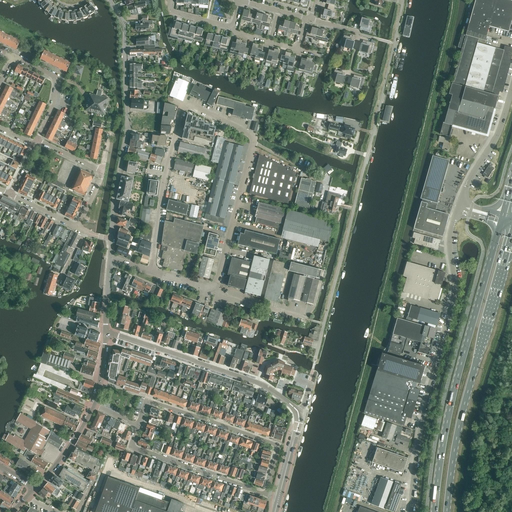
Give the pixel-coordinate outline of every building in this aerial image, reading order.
[(329,4),(328,7),(334,9),(335,6),(336,0),(324,0),(323,3),(329,4)] [(475,0),(468,28),(467,30),(486,36),(489,26),(509,32),(511,19),(511,1),(508,0),(475,0)] [(48,13),(55,5),(54,5),(54,6),(52,4),(52,3),(51,1),(43,8),(46,11),(46,10),(49,12),(48,13)] [(150,1),(138,4),(127,7),(127,9),(128,14),(132,13),(133,15),(138,14),(137,8),(146,6),(151,5),(150,1)] [(87,5),(85,7),(90,15),(94,13),(94,12),(94,13),(93,12),(95,10),(96,10),(90,4),(89,4),(87,6),(87,5)] [(54,17),(59,8),(58,9),(56,8),(56,7),(55,5),(48,13),(52,16),(52,15),(55,16),(54,17)] [(82,8),(80,9),(84,19),(88,17),(87,16),(90,15),(85,7),(84,7),(85,8),(83,9),(82,8)] [(334,9),(328,7),(327,10),(322,9),(321,18),(327,20),(327,17),(331,18),(333,12),(334,9)] [(61,20),(64,10),(64,11),(61,10),(61,9),(59,8),(54,17),(59,19),(59,18),(61,19),(61,20)] [(77,10),(75,10),(76,21),(81,20),(80,19),(83,18),(83,19),(84,19),(80,9),(80,10),(77,11),(77,10)] [(245,21),(251,23),(253,15),(249,14),(250,11),(244,10),(240,24),(242,25),(243,25),(245,21)] [(257,29),(259,29),(263,15),(257,13),(256,16),(253,15),(251,23),(256,24),(257,29)] [(263,15),(259,29),(261,30),(264,26),(270,28),(272,20),(268,19),(269,16),(263,15)] [(403,36),(410,38),(414,18),(407,17),(403,36)] [(360,26),(364,27),(363,30),(370,32),(372,26),(369,26),(370,20),(362,18),(360,26)] [(285,36),(287,37),(291,22),(285,20),(284,23),(280,22),(278,30),(284,31),(284,36),(285,36)] [(143,24),(136,24),(136,30),(141,30),(141,31),(146,31),(151,31),(150,28),(149,28),(149,25),(153,25),(153,21),(143,21),(143,24)] [(170,36),(178,38),(181,24),(179,23),(179,22),(174,21),(170,36)] [(291,22),(287,37),(289,37),(292,34),(297,35),(299,27),(296,26),(296,23),(291,22)] [(178,38),(185,40),(189,26),(188,26),(186,25),(186,24),(181,23),(181,24),(178,38)] [(192,42),(193,39),(196,28),(193,27),(193,26),(189,25),(188,26),(189,26),(185,40),(192,42)] [(196,28),(193,39),(201,41),(201,42),(202,42),(203,36),(202,36),(203,30),(199,29),(199,27),(196,27),(196,28)] [(312,43),(314,44),(318,29),(312,27),(311,30),(308,29),(306,37),(311,39),(312,43)] [(467,30),(468,28),(463,27),(457,47),(461,48),(452,83),(465,87),(496,95),(497,91),(501,92),(511,53),(511,47),(504,45),(503,50),(484,45),(486,36),(467,30)] [(318,29),(314,44),(316,44),(319,41),(327,43),(328,40),(325,39),(327,34),(323,33),(324,30),(318,29)] [(0,41),(16,50),(20,42),(0,31),(0,41)] [(212,47),(215,36),(216,36),(216,35),(211,33),(211,35),(208,34),(205,45),(212,47)] [(219,49),(223,38),(223,37),(220,36),(220,37),(218,37),(219,35),(216,35),(216,36),(215,36),(212,47),(213,47),(219,49)] [(155,41),(152,40),(152,36),(136,38),(137,45),(136,45),(142,45),(144,45),(144,49),(155,48),(155,41)] [(341,46),(344,47),(344,48),(352,50),(354,42),(351,41),(351,38),(344,36),(341,46)] [(225,38),(223,38),(219,49),(220,49),(227,51),(230,39),(226,37),(225,38)] [(230,53),(238,56),(242,41),(237,39),(236,43),(233,42),(230,53)] [(244,54),(247,55),(249,47),(248,49),(245,48),(247,44),(242,43),(242,41),(238,56),(240,56),(243,57),(243,56),(244,54)] [(359,52),(367,54),(368,53),(370,54),(373,43),(366,41),(365,45),(361,44),(359,52)] [(254,60),(258,45),(253,44),(252,48),(249,47),(247,55),(248,53),(250,54),(250,56),(253,57),(255,58),(254,60)] [(260,59),(263,59),(265,53),(262,52),(263,48),(258,47),(258,45),(254,60),(256,60),(259,61),(260,60),(260,59)] [(399,47),(394,72),(398,73),(402,74),(408,49),(399,47)] [(269,64),(271,64),(275,49),(274,49),(274,51),(269,50),(268,54),(265,53),(263,59),(266,60),(266,62),(266,63),(269,64)] [(277,61),(280,62),(282,55),(279,55),(280,51),(275,49),(271,64),(271,62),(273,63),(273,62),(276,63),(277,63),(277,61)] [(41,59),(67,72),(71,64),(45,51),(41,59)] [(282,55),(280,62),(283,62),(283,64),(283,65),(286,66),(287,66),(288,66),(291,54),(286,52),(285,56),(282,55)] [(286,70),(294,72),(295,68),(296,68),(298,62),(295,61),(296,57),(291,56),(291,54),(288,66),(287,66),(286,70)] [(302,72),(303,73),(307,58),(307,60),(302,59),(301,63),(298,62),(296,68),(299,69),(298,71),(299,71),(298,71),(302,72)] [(307,58),(303,73),(305,73),(308,74),(310,74),(312,75),(312,74),(313,71),(316,72),(318,66),(314,65),(315,64),(311,63),(312,59),(307,58)] [(15,71),(20,74),(24,68),(18,65),(15,71)] [(83,68),(76,66),(74,73),(81,75),(83,68)] [(20,74),(26,77),(29,71),(24,68),(20,74)] [(332,81),(335,82),(335,83),(335,82),(343,84),(343,85),(345,76),(341,75),(342,72),(335,70),(332,81)] [(26,77),(32,79),(35,73),(29,71),(26,77)] [(32,79),(37,82),(40,76),(35,73),(32,79)] [(40,76),(37,82),(42,85),(45,79),(40,76)] [(350,87),(350,86),(358,88),(358,89),(358,88),(361,89),(364,78),(357,76),(356,79),(352,78),(350,87)] [(388,97),(393,98),(398,77),(394,76),(388,97)] [(176,82),(175,83),(182,86),(188,88),(190,84),(186,82),(186,81),(187,80),(186,79),(182,77),(182,79),(181,80),(177,78),(176,81),(176,82)] [(175,83),(170,96),(177,99),(182,86),(177,84),(175,83)] [(465,87),(452,83),(449,94),(452,95),(444,123),(443,123),(440,134),(449,137),(452,126),(487,135),(498,96),(496,95),(465,87)] [(189,95),(205,103),(212,90),(200,84),(198,87),(194,85),(189,95)] [(7,85),(5,90),(16,95),(17,94),(12,91),(13,89),(7,85)] [(182,86),(177,99),(183,101),(188,88),(182,86)] [(130,98),(138,99),(139,94),(138,94),(139,91),(132,90),(132,92),(131,92),(130,98)] [(207,104),(213,107),(216,99),(219,93),(213,91),(207,104)] [(85,111),(105,115),(109,98),(100,96),(101,92),(97,92),(97,95),(89,93),(85,111)] [(2,95),(0,99),(11,104),(12,103),(8,100),(9,98),(2,95)] [(234,109),(232,115),(252,120),(255,108),(245,106),(246,104),(219,97),(217,105),(234,109)] [(149,101),(132,99),(131,109),(143,110),(144,106),(149,106),(149,101)] [(161,125),(172,125),(179,107),(165,103),(161,125)] [(0,110),(7,113),(9,115),(10,115),(11,113),(3,109),(4,107),(0,104),(0,110)] [(35,111),(42,114),(43,112),(43,111),(44,110),(44,109),(36,105),(35,105),(33,104),(32,106),(35,107),(37,108),(35,111)] [(388,123),(392,108),(386,106),(382,122),(388,123)] [(132,112),(132,119),(154,121),(155,113),(132,112)] [(32,117),(31,120),(37,123),(40,118),(28,113),(28,115),(32,117)] [(184,127),(182,138),(188,140),(191,129),(191,128),(208,133),(207,135),(213,136),(216,127),(215,127),(214,126),(213,126),(210,124),(209,124),(208,124),(208,123),(199,119),(198,118),(198,119),(197,118),(193,116),(188,113),(187,116),(186,119),(185,123),(186,123),(185,127),(184,127)] [(56,115),(54,120),(65,125),(66,123),(62,121),(63,118),(56,115)] [(28,126),(26,129),(33,132),(35,127),(24,122),(23,124),(28,126)] [(132,123),(131,131),(139,131),(139,133),(150,133),(150,132),(150,124),(140,124),(132,123)] [(330,123),(328,129),(338,132),(339,128),(343,129),(342,133),(346,134),(345,138),(351,139),(352,135),(353,135),(353,134),(354,134),(354,132),(354,129),(347,127),(344,126),(344,127),(340,126),(330,123)] [(52,124),(50,129),(65,136),(66,134),(57,130),(58,127),(52,124)] [(172,126),(161,126),(161,134),(170,135),(172,126)] [(50,129),(47,133),(54,136),(55,134),(60,136),(64,138),(65,136),(50,129)] [(54,136),(47,133),(45,138),(56,143),(57,141),(53,139),(54,136)] [(153,135),(151,145),(166,147),(166,146),(167,142),(167,137),(165,137),(166,136),(167,136),(165,136),(160,135),(160,136),(153,135)] [(4,136),(0,143),(0,144),(4,147),(9,138),(4,136)] [(450,146),(448,146),(448,144),(449,145),(451,139),(439,136),(438,142),(442,143),(442,142),(444,142),(442,149),(448,151),(448,152),(450,146)] [(204,219),(224,224),(243,147),(224,142),(225,139),(218,137),(211,162),(218,164),(204,219)] [(9,138),(4,147),(9,149),(13,140),(9,138)] [(65,147),(70,150),(75,139),(73,138),(71,142),(68,141),(65,147)] [(13,140),(9,149),(14,151),(18,142),(13,140)] [(131,140),(130,147),(141,148),(141,145),(143,145),(144,142),(142,142),(131,140)] [(18,142),(14,151),(18,153),(22,144),(18,142)] [(178,152),(203,159),(206,149),(181,142),(178,152)] [(22,144),(18,153),(23,156),(27,147),(22,144)] [(137,157),(149,160),(155,162),(154,163),(159,165),(162,157),(157,156),(151,154),(141,151),(141,150),(137,149),(129,147),(128,153),(137,156),(137,157)] [(335,153),(338,154),(340,155),(339,157),(343,158),(343,156),(345,156),(345,155),(346,154),(346,153),(347,150),(337,147),(335,153)] [(249,194),(288,204),(296,173),(259,155),(249,194)] [(421,202),(414,228),(443,237),(449,214),(434,210),(436,203),(437,203),(449,160),(433,156),(420,199),(422,199),(421,202)] [(174,169),(193,174),(196,164),(176,159),(174,169)] [(13,160),(10,166),(17,169),(20,163),(13,160)] [(213,169),(211,168),(196,164),(193,177),(208,181),(208,179),(210,180),(213,169)] [(489,165),(484,173),(483,175),(485,176),(484,177),(486,179),(487,177),(488,178),(494,168),(489,165)] [(70,189),(85,196),(86,195),(86,196),(86,195),(85,195),(86,193),(87,193),(87,192),(86,192),(92,179),(93,179),(94,179),(93,178),(94,176),(94,177),(94,176),(79,169),(77,172),(79,173),(73,186),(71,185),(70,189)] [(26,177),(25,179),(33,183),(36,179),(27,174),(26,177)] [(8,175),(4,183),(4,184),(8,186),(13,177),(8,175)] [(122,176),(117,199),(129,202),(134,179),(122,176)] [(294,206),(309,209),(316,182),(301,178),(294,206)] [(23,182),(22,184),(31,188),(33,183),(25,179),(23,182)] [(52,183),(62,188),(64,185),(54,180),(52,183)] [(155,181),(149,180),(147,194),(153,195),(156,196),(156,191),(157,191),(157,189),(156,189),(157,187),(157,186),(158,181),(156,181),(155,181)] [(20,188),(29,193),(31,188),(22,184),(20,188)] [(20,188),(18,193),(24,196),(26,197),(29,193),(20,188)] [(42,191),(37,200),(42,202),(46,193),(42,191)] [(339,195),(328,192),(325,203),(322,202),(320,211),(331,214),(332,210),(335,211),(339,195)] [(46,193),(42,202),(47,204),(50,198),(51,196),(46,193)] [(50,198),(47,204),(51,207),(56,198),(51,196),(50,198)] [(74,196),(72,201),(81,206),(81,204),(83,201),(74,196)] [(56,198),(51,207),(52,207),(56,209),(60,200),(56,198)] [(5,207),(8,209),(12,201),(7,199),(3,208),(4,209),(5,207)] [(166,210),(186,215),(189,205),(181,203),(182,202),(177,200),(177,202),(169,200),(166,210)] [(11,212),(12,213),(17,204),(12,201),(8,209),(7,211),(11,213),(11,212)] [(72,201),(70,206),(79,210),(81,206),(72,201)] [(119,215),(125,216),(127,210),(132,211),(134,204),(121,201),(119,208),(120,209),(119,215)] [(288,210),(259,203),(255,217),(257,217),(255,223),(256,222),(278,228),(278,229),(279,229),(280,223),(284,224),(288,210)] [(17,204),(12,213),(14,213),(15,211),(18,213),(22,206),(17,204)] [(70,206),(67,210),(76,215),(79,210),(70,206)] [(18,216),(21,217),(26,220),(31,211),(27,208),(26,209),(22,207),(18,216)] [(149,207),(147,207),(144,207),(143,207),(141,224),(149,225),(151,210),(149,210),(149,207)] [(67,210),(65,215),(74,220),(76,215),(67,210)] [(333,222),(288,210),(284,224),(283,230),(328,242),(333,222)] [(28,225),(30,226),(37,213),(32,211),(29,219),(30,220),(28,225)] [(34,222),(36,223),(34,227),(36,228),(38,224),(42,216),(38,214),(34,222)] [(39,227),(44,229),(48,219),(43,217),(39,227)] [(135,224),(118,218),(117,223),(117,224),(128,228),(129,225),(134,227),(135,224)] [(177,270),(182,272),(187,254),(184,253),(185,251),(197,254),(204,226),(175,218),(174,223),(165,221),(161,245),(162,245),(161,250),(163,251),(161,260),(164,261),(162,267),(172,269),(172,266),(175,267),(174,270),(177,271),(177,270)] [(42,233),(44,234),(47,229),(49,231),(54,222),(49,219),(44,228),(42,233)] [(53,234),(59,237),(63,228),(57,225),(53,234)] [(61,241),(66,243),(66,242),(69,235),(67,234),(68,231),(63,228),(59,237),(62,238),(61,241)] [(121,228),(119,232),(139,239),(140,236),(135,234),(135,233),(131,232),(129,232),(127,230),(121,228)] [(69,235),(66,242),(67,243),(67,244),(69,245),(68,246),(74,249),(81,236),(74,232),(71,231),(69,235)] [(238,244),(276,254),(280,239),(249,231),(248,235),(240,233),(238,244)] [(118,240),(116,245),(127,249),(131,236),(118,232),(117,239),(118,240)] [(414,243),(438,250),(441,240),(414,232),(412,238),(415,239),(414,243)] [(146,235),(141,233),(140,236),(139,239),(151,243),(151,239),(146,238),(146,235)] [(208,236),(206,236),(205,241),(207,241),(204,254),(215,257),(217,250),(216,249),(216,247),(217,248),(220,236),(209,233),(208,236)] [(142,240),(138,252),(150,257),(152,243),(142,240)] [(59,256),(55,264),(63,268),(70,254),(66,252),(68,246),(69,245),(67,244),(67,243),(66,242),(66,243),(62,251),(59,256)] [(82,250),(90,253),(93,244),(93,243),(92,242),(91,242),(90,242),(89,242),(89,243),(85,242),(82,250)] [(118,247),(117,249),(118,249),(117,252),(127,257),(126,258),(130,260),(131,256),(128,255),(130,250),(119,246),(119,247),(118,247)] [(73,260),(78,262),(83,251),(78,249),(73,260)] [(291,260),(292,254),(281,251),(279,257),(291,260)] [(143,255),(141,261),(141,262),(147,264),(149,257),(143,255)] [(244,294),(249,295),(260,298),(270,260),(254,256),(252,263),(248,280),(244,294)] [(197,276),(209,279),(214,259),(202,257),(197,276)] [(232,257),(228,275),(230,276),(228,286),(244,290),(246,280),(248,280),(252,263),(232,257)] [(264,299),(278,303),(287,264),(274,260),(264,299)] [(291,262),(288,271),(295,273),(294,274),(318,280),(321,270),(291,262)] [(430,300),(437,302),(441,288),(440,288),(441,285),(442,285),(443,281),(446,282),(447,279),(444,278),(445,273),(407,262),(403,276),(407,277),(403,292),(430,299),(430,300)] [(82,269),(84,270),(86,268),(83,266),(76,263),(72,272),(78,276),(82,269)] [(26,274),(25,277),(24,279),(31,281),(33,275),(27,273),(26,274)] [(44,293),(52,295),(54,287),(55,284),(58,276),(50,273),(44,293)] [(300,301),(301,301),(305,285),(307,277),(294,274),(288,298),(300,301)] [(65,289),(65,290),(71,278),(66,276),(61,286),(63,287),(62,288),(65,289)] [(318,280),(307,277),(305,285),(316,288),(318,280)] [(71,278),(65,290),(66,290),(68,291),(69,290),(70,291),(75,280),(71,278)] [(131,286),(136,288),(140,280),(135,278),(131,286)] [(136,288),(140,290),(144,282),(140,280),(136,288)] [(140,290),(144,292),(148,284),(144,282),(140,290)] [(312,304),(316,288),(305,285),(301,301),(301,302),(312,304)] [(151,293),(148,302),(151,303),(154,297),(159,299),(160,297),(163,290),(158,288),(153,286),(150,292),(151,293)] [(178,304),(180,305),(183,298),(178,296),(174,308),(176,309),(178,304)] [(188,300),(183,312),(185,312),(187,307),(190,308),(192,301),(188,300)] [(92,306),(91,306),(89,311),(100,313),(102,308),(99,307),(100,303),(93,302),(92,306)] [(190,316),(204,321),(208,311),(203,309),(205,306),(195,303),(190,316)] [(118,314),(121,315),(118,323),(121,324),(120,328),(128,330),(131,320),(128,319),(129,317),(127,316),(129,307),(121,305),(118,314)] [(408,317),(437,326),(440,314),(411,305),(408,317)] [(209,308),(208,311),(204,321),(211,324),(216,311),(209,308)] [(222,326),(223,321),(227,311),(217,308),(212,323),(221,327),(222,326)] [(77,316),(92,320),(93,313),(94,313),(79,309),(77,316)] [(146,313),(143,320),(150,322),(152,316),(146,313)] [(89,325),(98,328),(99,323),(77,317),(76,322),(89,325)] [(389,350),(387,354),(399,358),(401,353),(403,354),(407,338),(420,342),(418,352),(426,355),(428,355),(433,339),(436,329),(397,318),(388,350),(389,350)] [(247,321),(243,334),(246,335),(247,329),(250,330),(253,323),(247,321)] [(101,333),(78,325),(75,335),(85,338),(85,337),(88,338),(87,339),(97,343),(101,333)] [(132,335),(138,336),(141,326),(135,325),(132,335)] [(159,344),(160,344),(163,335),(163,334),(164,332),(160,331),(157,330),(157,331),(156,333),(153,342),(159,344)] [(173,331),(171,330),(169,336),(165,335),(163,342),(169,344),(171,337),(173,331)] [(277,335),(281,336),(278,343),(283,344),(285,338),(287,333),(282,331),(279,330),(277,335)] [(141,338),(146,340),(151,341),(153,335),(149,334),(149,332),(146,331),(146,332),(143,331),(141,338)] [(187,331),(184,339),(194,342),(192,345),(196,346),(196,347),(197,343),(198,342),(201,343),(202,340),(199,339),(199,338),(200,335),(187,331)] [(206,336),(204,342),(206,343),(216,346),(218,340),(208,337),(206,336)] [(49,344),(56,346),(58,339),(52,337),(49,344)] [(171,348),(177,350),(180,338),(177,337),(176,341),(173,340),(171,348)] [(88,348),(99,352),(101,344),(86,339),(84,345),(89,347),(88,348)] [(218,342),(214,351),(211,361),(215,362),(219,353),(221,348),(221,346),(222,344),(218,342)] [(192,345),(189,354),(197,357),(200,348),(196,347),(196,346),(192,345)] [(74,348),(75,349),(76,349),(78,349),(77,352),(80,353),(80,355),(97,360),(98,353),(97,353),(74,346),(74,348)] [(227,366),(233,368),(235,363),(239,364),(244,351),(245,348),(238,346),(237,348),(233,358),(230,357),(227,366)] [(128,359),(130,360),(150,366),(153,358),(142,354),(132,351),(131,352),(123,349),(122,351),(113,350),(112,354),(110,354),(110,358),(109,361),(108,366),(110,366),(109,369),(108,369),(107,373),(109,373),(108,377),(107,376),(107,377),(109,377),(109,381),(109,382),(110,382),(114,384),(116,385),(120,387),(123,388),(123,389),(139,394),(140,391),(145,393),(148,385),(142,383),(141,386),(126,381),(127,378),(125,378),(119,376),(119,377),(117,377),(120,356),(121,356),(121,357),(128,359)] [(199,357),(207,360),(209,353),(207,352),(206,353),(203,352),(204,350),(202,349),(201,353),(199,357)] [(256,354),(257,355),(256,357),(258,358),(257,363),(261,364),(264,357),(266,358),(266,356),(267,355),(268,354),(267,353),(267,352),(264,351),(260,350),(260,351),(257,350),(256,354)] [(44,353),(42,360),(54,363),(55,361),(56,362),(57,362),(55,366),(68,370),(70,364),(60,361),(61,359),(56,357),(44,353)] [(63,358),(73,362),(75,357),(64,353),(63,358)] [(382,353),(377,370),(417,382),(420,383),(425,366),(417,364),(414,363),(401,359),(399,358),(387,354),(384,353),(382,353)] [(221,365),(221,364),(224,365),(227,357),(219,355),(216,363),(221,365)] [(162,366),(165,367),(167,359),(162,358),(161,363),(158,363),(157,366),(161,367),(162,366)] [(83,365),(95,368),(95,369),(96,363),(95,363),(85,359),(83,365)] [(239,370),(248,373),(250,368),(246,366),(248,362),(242,360),(239,370)] [(267,366),(265,368),(264,374),(266,374),(265,379),(273,381),(274,377),(272,376),(273,373),(279,370),(282,371),(281,373),(290,376),(290,375),(293,376),(296,369),(293,368),(284,365),(285,363),(279,361),(277,361),(267,366)] [(40,365),(36,376),(51,382),(55,371),(40,365)] [(182,375),(182,376),(183,376),(184,377),(185,379),(186,379),(187,377),(188,376),(188,373),(190,367),(186,365),(182,375)] [(87,374),(89,368),(82,366),(80,372),(87,374)] [(157,375),(161,377),(163,372),(159,370),(158,373),(156,372),(156,371),(152,370),(152,368),(149,367),(147,372),(157,375)] [(95,369),(89,368),(87,374),(93,376),(95,369)] [(377,370),(372,388),(408,399),(416,401),(420,390),(418,389),(419,388),(415,387),(417,382),(377,370)] [(217,376),(214,383),(220,385),(222,378),(217,376)] [(79,386),(78,389),(82,391),(89,393),(90,388),(91,389),(93,388),(95,382),(82,378),(81,379),(80,383),(79,384),(79,386)] [(222,386),(226,387),(228,380),(228,379),(223,378),(221,385),(220,388),(222,388),(222,386)] [(196,389),(203,392),(204,389),(199,387),(200,383),(198,382),(196,389)] [(232,391),(239,393),(242,384),(235,382),(232,391)] [(239,393),(245,395),(248,386),(242,384),(239,393)] [(248,386),(245,395),(252,397),(255,388),(248,386)] [(288,394),(292,395),(291,399),(300,402),(301,398),(303,393),(290,388),(288,394)] [(364,411),(364,413),(405,426),(406,423),(406,421),(405,421),(407,417),(402,416),(408,399),(372,388),(364,411)] [(61,396),(63,397),(68,399),(68,398),(72,399),(72,400),(78,403),(80,398),(70,394),(68,393),(66,392),(64,391),(61,390),(58,389),(56,394),(60,396),(61,396)] [(152,396),(158,398),(160,391),(154,389),(152,396)] [(187,408),(193,410),(195,403),(192,402),(194,393),(195,390),(193,390),(192,392),(190,398),(189,401),(190,401),(187,408)] [(268,398),(258,394),(257,397),(254,396),(251,405),(258,407),(259,403),(266,405),(268,398)] [(200,404),(201,404),(203,396),(201,396),(198,404),(195,403),(193,410),(198,412),(200,404)] [(182,399),(180,405),(185,407),(188,401),(182,399)] [(212,408),(213,408),(214,404),(215,400),(213,399),(210,408),(207,406),(204,414),(209,415),(212,408)] [(408,399),(402,416),(407,417),(411,419),(415,407),(416,404),(416,401),(408,399)] [(46,405),(55,409),(57,405),(48,400),(46,405)] [(278,403),(277,406),(285,412),(287,410),(278,403)] [(75,405),(73,409),(74,409),(73,411),(76,412),(76,414),(79,415),(82,409),(75,405)] [(74,409),(73,409),(67,406),(64,412),(74,417),(76,414),(76,412),(73,411),(74,409)] [(72,428),(71,430),(74,431),(75,432),(80,423),(45,407),(41,416),(63,426),(64,425),(72,428)] [(149,415),(157,418),(160,410),(152,407),(150,408),(150,410),(150,411),(150,412),(149,415)] [(223,412),(224,412),(224,410),(225,408),(224,407),(223,407),(222,412),(218,410),(216,417),(219,419),(220,419),(221,419),(223,412)] [(230,414),(227,421),(232,423),(235,416),(236,412),(234,411),(233,416),(230,414)] [(165,412),(164,417),(163,417),(160,416),(159,419),(162,420),(165,421),(166,418),(168,413),(165,412)] [(14,436),(14,437),(12,436),(9,434),(8,436),(7,435),(6,435),(5,434),(2,439),(3,439),(4,440),(6,441),(8,442),(14,445),(15,446),(25,451),(26,449),(26,448),(34,453),(36,454),(37,453),(42,456),(45,451),(42,449),(46,441),(59,449),(63,442),(60,440),(61,437),(36,423),(36,422),(29,418),(28,418),(25,416),(21,413),(16,421),(20,423),(31,429),(26,437),(24,440),(17,436),(16,436),(15,436),(14,436)] [(166,422),(172,424),(174,416),(172,415),(172,414),(170,413),(169,414),(166,422)] [(179,425),(179,424),(182,417),(178,416),(176,415),(175,417),(173,422),(176,423),(176,425),(175,427),(176,427),(178,428),(179,425)] [(361,425),(373,429),(377,419),(365,415),(361,425)] [(239,425),(239,426),(242,427),(244,427),(246,421),(246,420),(246,421),(247,420),(247,418),(248,416),(246,416),(245,418),(244,420),(241,419),(239,425)] [(111,427),(113,428),(116,420),(114,419),(110,417),(105,429),(109,430),(111,427)] [(160,419),(157,418),(157,419),(151,417),(151,418),(151,419),(150,419),(149,420),(148,422),(149,422),(149,423),(149,424),(157,426),(159,421),(160,420),(162,421),(162,420),(160,419)] [(187,427),(189,420),(184,418),(181,425),(178,432),(180,433),(182,429),(183,426),(187,427)] [(113,428),(118,430),(121,422),(116,420),(113,428)] [(386,423),(379,420),(376,430),(383,432),(386,423)] [(121,422),(118,430),(117,432),(123,435),(125,430),(127,425),(124,423),(121,422)] [(195,429),(198,430),(201,423),(196,422),(193,429),(192,433),(194,434),(195,429)] [(403,428),(397,426),(387,422),(381,437),(392,441),(395,442),(401,444),(403,444),(402,445),(403,445),(408,446),(409,442),(408,441),(409,439),(410,439),(400,436),(403,428)] [(251,430),(257,432),(259,426),(253,424),(251,430)] [(147,429),(146,431),(153,434),(158,435),(159,432),(154,431),(156,428),(148,425),(146,429),(147,429)] [(207,433),(210,434),(212,427),(207,425),(205,432),(203,437),(205,437),(207,433)] [(257,432),(263,434),(265,428),(259,426),(257,432)] [(276,428),(275,430),(273,438),(281,440),(283,432),(283,431),(285,432),(286,428),(282,427),(281,432),(282,430),(276,428)] [(218,437),(221,438),(224,431),(219,429),(216,437),(216,436),(214,441),(217,441),(218,437)] [(79,439),(86,443),(87,443),(90,444),(94,437),(91,435),(92,432),(88,430),(85,436),(82,434),(79,439)] [(123,435),(122,438),(129,441),(131,433),(125,430),(123,435)] [(153,434),(146,431),(145,433),(144,432),(143,436),(146,438),(145,440),(151,442),(151,439),(153,434)] [(94,437),(101,440),(100,442),(110,446),(112,442),(102,437),(96,434),(94,437)] [(233,443),(235,436),(230,434),(227,441),(227,442),(226,444),(223,453),(225,454),(226,451),(229,442),(233,443)] [(138,443),(138,444),(146,447),(148,441),(140,438),(140,440),(139,441),(138,443)] [(239,445),(245,447),(247,440),(244,439),(243,439),(241,438),(239,445)] [(155,450),(163,452),(166,444),(151,439),(151,442),(154,443),(157,444),(155,450)] [(75,445),(82,448),(82,450),(86,451),(87,449),(92,452),(94,448),(78,440),(75,445)] [(169,444),(169,445),(168,446),(166,445),(163,452),(169,454),(171,447),(173,443),(170,442),(169,444)] [(254,442),(251,450),(249,455),(252,456),(253,452),(253,451),(257,452),(259,444),(254,442)] [(115,448),(123,451),(125,446),(117,443),(115,448)] [(259,450),(263,451),(261,458),(269,460),(270,457),(271,453),(270,452),(270,450),(271,449),(260,446),(259,450)] [(86,478),(87,478),(90,479),(95,481),(101,462),(99,461),(100,459),(78,449),(75,447),(70,455),(71,455),(69,458),(74,462),(75,461),(77,462),(80,465),(81,463),(83,465),(87,467),(87,466),(89,467),(89,468),(93,470),(94,470),(92,473),(90,471),(86,478)] [(179,450),(176,457),(181,459),(184,452),(185,447),(183,447),(182,451),(179,450)] [(374,457),(372,462),(388,467),(403,472),(405,466),(407,458),(377,448),(375,454),(374,457)] [(24,456),(32,461),(31,462),(44,470),(48,463),(27,450),(24,456)] [(190,454),(188,461),(193,463),(195,456),(197,452),(195,451),(193,455),(190,454)] [(125,452),(122,459),(121,462),(127,464),(130,454),(128,453),(126,452),(125,452)] [(0,460),(8,465),(9,462),(10,463),(12,461),(0,453),(0,460)] [(133,455),(132,455),(129,464),(135,466),(138,457),(136,456),(135,455),(134,454),(133,455)] [(134,470),(136,471),(138,465),(137,465),(137,464),(140,465),(143,456),(139,455),(138,457),(135,466),(134,470)] [(201,459),(199,466),(204,467),(206,460),(207,460),(208,456),(206,455),(205,460),(201,459)] [(140,465),(145,467),(148,458),(143,456),(140,465)] [(149,458),(146,467),(146,468),(149,469),(148,471),(151,472),(155,460),(149,458)] [(16,465),(25,471),(28,464),(19,459),(16,465)] [(213,462),(211,469),(216,471),(218,464),(220,460),(218,459),(216,463),(213,462)] [(158,470),(156,477),(158,478),(160,471),(163,472),(166,464),(161,462),(158,470)] [(225,466),(222,473),(227,475),(230,467),(230,468),(231,463),(229,463),(228,467),(225,466)] [(167,473),(170,474),(173,467),(168,465),(165,472),(163,476),(165,477),(167,473)] [(233,465),(232,467),(229,475),(232,476),(235,477),(238,469),(238,467),(235,466),(234,466),(233,465)] [(59,476),(61,477),(61,478),(65,480),(66,479),(67,481),(71,484),(72,483),(74,484),(73,485),(77,488),(78,487),(80,488),(79,489),(83,492),(88,484),(92,486),(95,481),(90,479),(89,482),(89,483),(88,483),(86,482),(86,481),(82,479),(82,480),(80,478),(76,475),(76,476),(73,475),(74,474),(70,471),(69,472),(67,471),(68,470),(64,468),(63,469),(60,473),(60,474),(59,476)] [(178,477),(182,478),(184,471),(179,469),(176,477),(176,476),(175,481),(177,481),(178,477)] [(247,471),(245,471),(239,469),(236,477),(242,479),(243,474),(245,475),(247,471)] [(254,477),(256,478),(264,481),(266,475),(256,472),(254,477)] [(190,481),(193,482),(196,475),(190,473),(188,481),(188,480),(186,485),(188,485),(190,481)] [(51,479),(50,480),(53,482),(52,483),(56,486),(56,485),(59,487),(63,482),(58,478),(56,476),(54,475),(53,474),(52,476),(51,477),(52,478),(51,479)] [(95,511),(180,511),(183,503),(172,500),(172,499),(169,507),(164,506),(163,502),(160,504),(159,501),(155,502),(154,499),(151,501),(149,498),(146,499),(145,496),(142,497),(139,492),(139,491),(140,488),(108,477),(95,511)] [(201,485),(205,486),(207,479),(202,477),(199,485),(199,484),(198,489),(200,489),(201,485)] [(250,479),(255,481),(254,484),(262,486),(264,481),(251,477),(250,479)] [(401,485),(381,478),(371,504),(393,511),(395,511),(401,495),(402,495),(403,494),(404,493),(403,492),(404,491),(399,489),(401,485)] [(213,489),(216,490),(219,483),(214,481),(211,488),(209,492),(212,493),(213,489)] [(14,482),(11,488),(18,492),(21,487),(14,482)] [(48,483),(44,488),(52,494),(53,493),(57,495),(61,490),(59,489),(57,488),(48,483)] [(219,483),(216,490),(215,493),(218,494),(217,495),(218,495),(220,496),(222,492),(221,492),(224,485),(221,484),(219,483)] [(220,499),(222,500),(225,493),(227,494),(230,486),(225,484),(220,499)] [(18,492),(11,488),(7,485),(4,490),(8,493),(15,498),(18,492)] [(232,487),(229,494),(228,494),(227,497),(230,498),(231,495),(234,496),(237,488),(232,487)] [(38,493),(44,498),(46,495),(48,497),(50,495),(48,493),(43,488),(38,493)] [(235,497),(241,499),(240,500),(243,501),(245,496),(242,495),(243,491),(242,490),(238,489),(235,497)] [(0,492),(0,497),(3,500),(4,499),(5,500),(11,504),(15,500),(1,491),(0,492)] [(78,491),(75,497),(80,500),(84,494),(78,491)] [(345,496),(347,496),(346,501),(351,503),(352,499),(360,501),(362,495),(347,491),(345,496)] [(248,503),(253,505),(256,498),(253,497),(253,496),(251,496),(250,496),(246,495),(243,503),(247,504),(248,503)] [(68,505),(75,509),(79,503),(72,498),(68,505)] [(261,499),(259,507),(264,509),(267,501),(266,501),(266,500),(264,500),(263,500),(261,499)] [(0,506),(6,510),(7,509),(9,510),(12,506),(11,505),(4,501),(2,504),(0,502),(0,506)]
